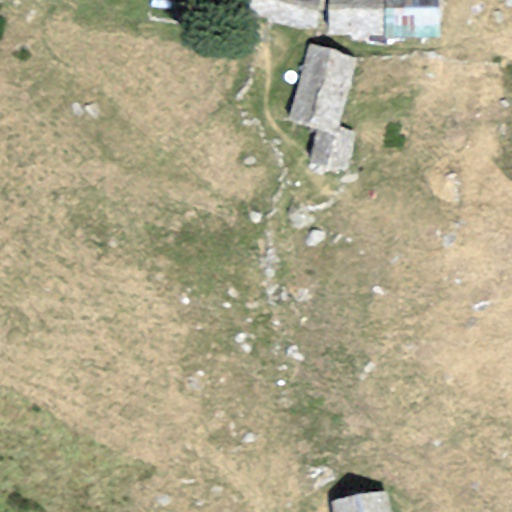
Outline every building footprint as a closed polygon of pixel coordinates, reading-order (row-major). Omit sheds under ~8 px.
[(247,0),(244,17),(313,33),(320,0),(247,0)] [(383,0),(327,0),(327,36),(383,38),(383,0)] [(438,0),(383,0),(383,38),(438,38),(438,0)] [(356,60),(307,47),(286,121),(316,129),(306,165),(343,175),(355,133),(337,128),(356,60)] [(388,511),(384,491),(328,504),(330,511),(388,511)]
